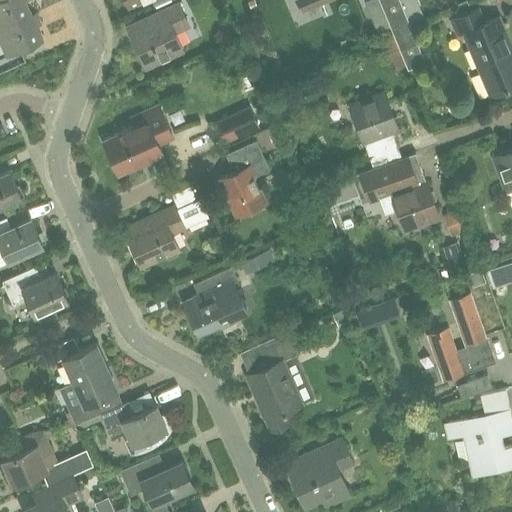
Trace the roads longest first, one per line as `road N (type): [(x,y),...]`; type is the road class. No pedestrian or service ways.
road 1 (residential): [(267,511),(211,389),(126,326),(77,221)]
road 2 (residential): [(77,221),(196,170)]
road 3 (residential): [(68,115),(93,44),(81,0)]
